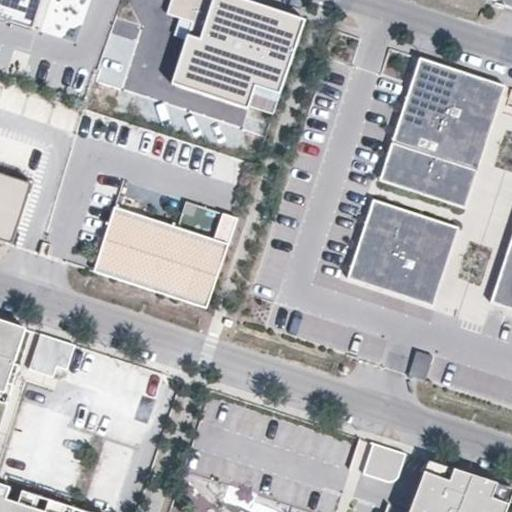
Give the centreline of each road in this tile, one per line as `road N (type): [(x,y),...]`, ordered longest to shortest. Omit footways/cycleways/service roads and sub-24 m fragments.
road 1 (residential): [(0,283),(511,453)]
road 2 (residential): [(511,47),(374,0)]
